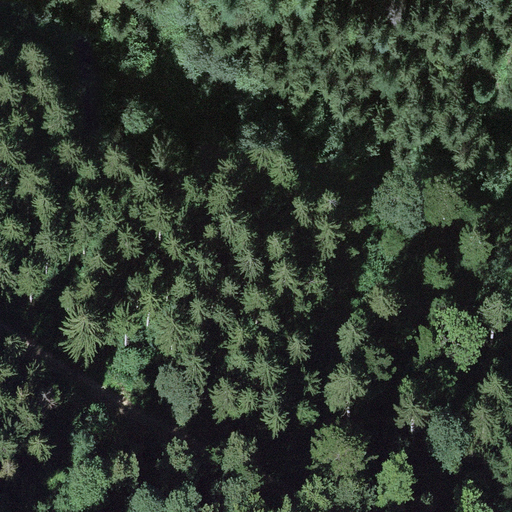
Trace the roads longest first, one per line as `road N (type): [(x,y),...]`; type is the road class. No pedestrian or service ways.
road 1 (track): [(511,204),(473,200),(0,35)]
road 2 (track): [(326,511),(0,314)]
